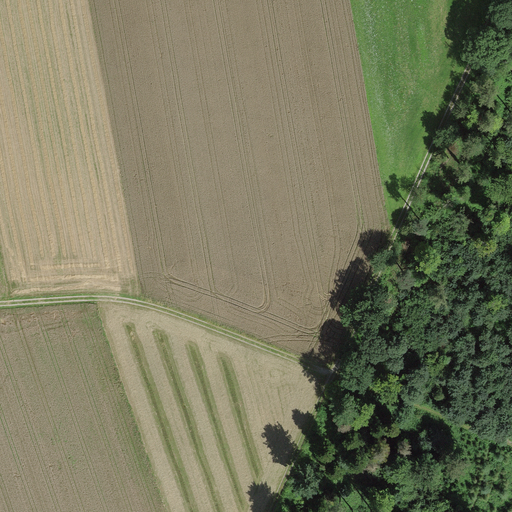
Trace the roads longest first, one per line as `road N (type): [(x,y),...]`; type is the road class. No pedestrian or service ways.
road 1 (track): [(506,0),(270,511)]
road 2 (track): [(0,303),(128,300),(511,442)]
